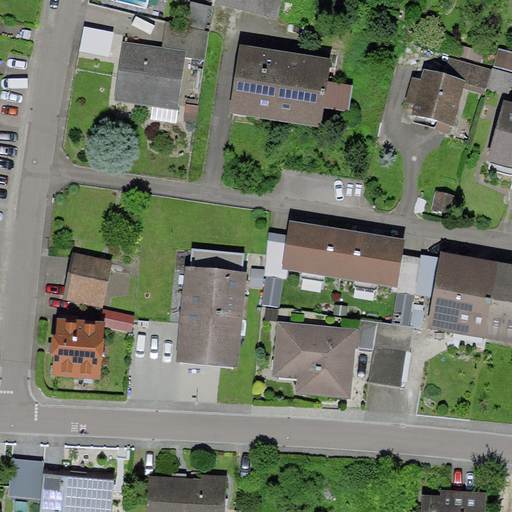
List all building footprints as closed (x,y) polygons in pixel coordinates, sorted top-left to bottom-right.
[(283,0),(215,0),(215,3),(279,18),(283,0)] [(199,27),(168,22),(163,52),(194,56),(199,27)] [(185,56),(124,47),(116,95),(177,105),(185,56)] [(328,69),(244,55),(236,105),(320,119),(328,69)] [(491,67),(449,58),(445,78),(486,87),(491,67)] [(452,129),(463,83),(421,74),(411,120),(452,129)] [(511,108),(505,107),(493,160),(511,164),(511,108)] [(412,246),(299,227),(291,274),(404,293),(412,246)] [(511,274),(445,263),(432,333),(511,346),(511,274)] [(255,278),(191,270),(181,365),(244,373),(255,278)] [(110,330),(57,326),(53,379),(106,383),(110,330)] [(360,337),(283,330),(278,382),(302,384),(301,397),(353,403),(360,337)] [(110,511),(114,476),(44,470),(40,511),(110,511)] [(228,511),(229,486),(154,482),(152,511),(228,511)] [(444,498),(444,505),(426,503),(425,511),(489,511),(490,501),(444,498)]
